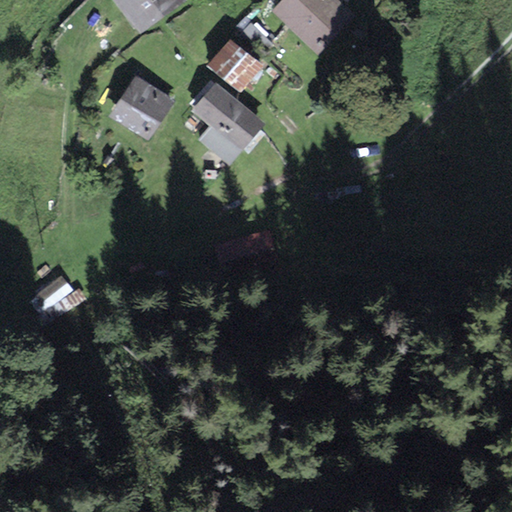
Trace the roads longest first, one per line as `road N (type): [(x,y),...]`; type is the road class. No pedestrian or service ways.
road 1 (track): [(368,169),(261,205),(302,246),(361,264),(463,273),(511,287)]
road 2 (track): [(511,38),(392,158),(368,169)]
